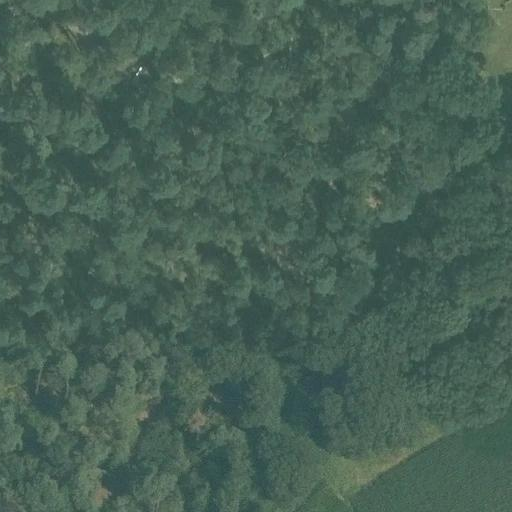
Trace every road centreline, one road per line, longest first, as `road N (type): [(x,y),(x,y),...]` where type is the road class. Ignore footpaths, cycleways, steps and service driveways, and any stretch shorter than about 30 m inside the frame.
road 1 (track): [(14,511),(241,366),(320,338),(511,228)]
road 2 (track): [(66,0),(122,64),(172,86),(207,82),(291,46)]
